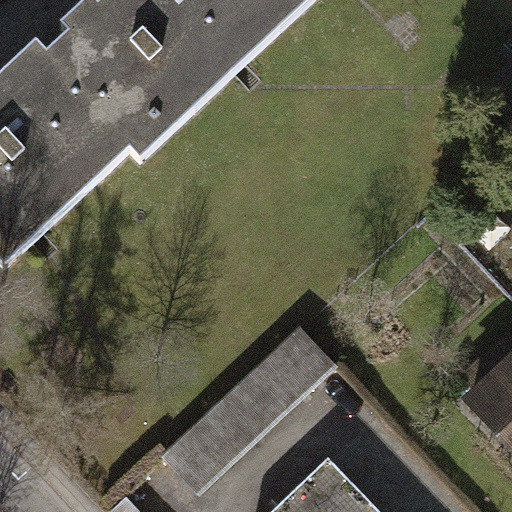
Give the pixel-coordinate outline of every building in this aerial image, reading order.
[(102,0),(37,61),(121,152),(133,164),(309,0),(102,0)] [(0,263),(121,152),(37,61),(26,49),(0,73),(0,263)] [(294,337),(153,462),(193,506),(333,382),(294,337)] [(511,450),(511,360),(467,402),(511,450)] [(355,511),(316,471),(272,511),(355,511)]
